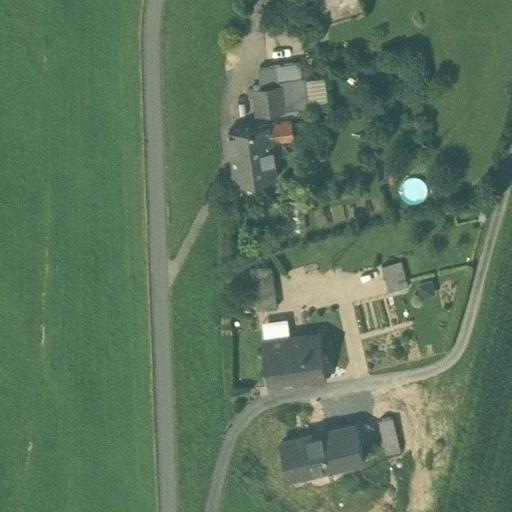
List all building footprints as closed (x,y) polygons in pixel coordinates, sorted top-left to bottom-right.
[(278,65),(259,67),(261,83),(280,81),(278,65)] [(303,79),(254,87),(259,114),(307,106),(303,79)] [(282,138),(292,138),(291,115),(270,116),(272,156),(283,155),(282,138)] [(265,125),(228,129),(235,184),(272,180),(265,125)] [(404,188),(417,203),(430,192),(416,177),(404,188)] [(402,262),(385,267),(393,293),(410,288),(402,262)] [(279,309),(273,273),(255,276),(261,312),(279,309)] [(264,320),(265,334),(289,333),(288,319),(264,320)] [(319,335),(262,343),(268,389),(325,381),(319,335)] [(396,418),(378,422),(386,457),(404,453),(396,418)] [(358,422),(279,443),(289,483),(369,463),(358,422)]
